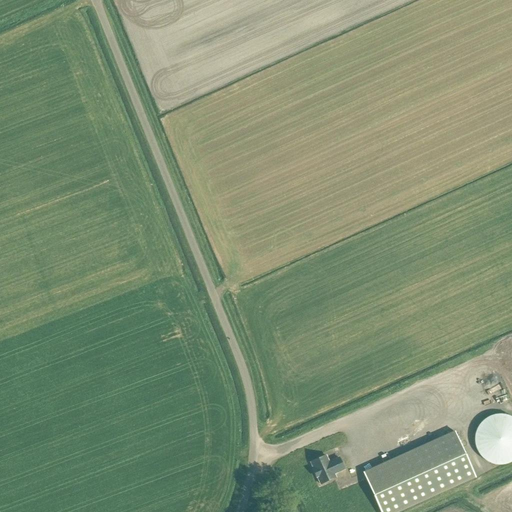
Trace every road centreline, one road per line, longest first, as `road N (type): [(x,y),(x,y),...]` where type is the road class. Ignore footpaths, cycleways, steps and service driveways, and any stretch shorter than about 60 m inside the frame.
road 1 (unclassified): [(244,511),(258,456),(249,386),(95,0)]
road 2 (track): [(258,456),(485,358)]
